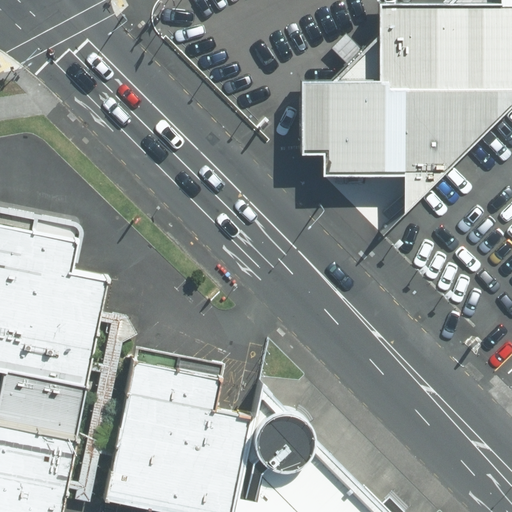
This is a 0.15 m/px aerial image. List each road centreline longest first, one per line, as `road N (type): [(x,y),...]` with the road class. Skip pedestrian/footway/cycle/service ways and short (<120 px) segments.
road 1 (primary): [(301,266),(42,0)]
road 2 (primary): [(301,266),(511,482)]
